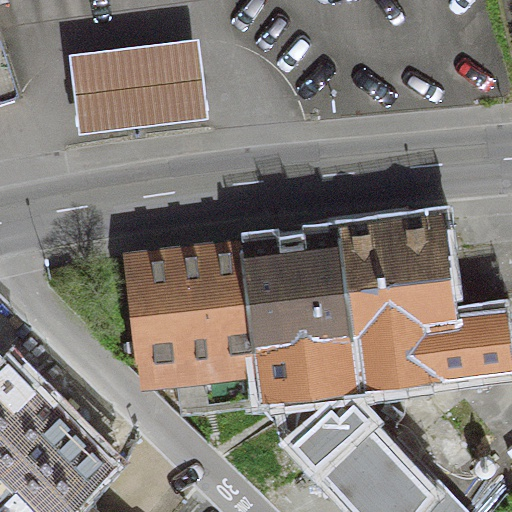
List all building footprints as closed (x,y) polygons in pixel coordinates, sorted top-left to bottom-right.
[(0,0),(0,100),(16,96),(0,46),(0,0)] [(194,50),(69,65),(78,137),(203,123),(194,50)] [(444,331),(431,222),(335,236),(352,377),(502,359),(502,356),(511,353),(511,299),(493,302),(496,325),(444,331)] [(234,247),(251,369),(254,389),(352,377),(335,236),(334,233),(234,246),(234,247)] [(124,261),(138,382),(251,369),(234,247),(124,261)] [(0,511),(57,511),(73,496),(91,478),(59,444),(72,432),(2,359),(0,360),(0,511)] [(446,511),(357,416),(308,462),(354,511),(446,511)] [(90,511),(73,496),(57,511),(90,511)]
